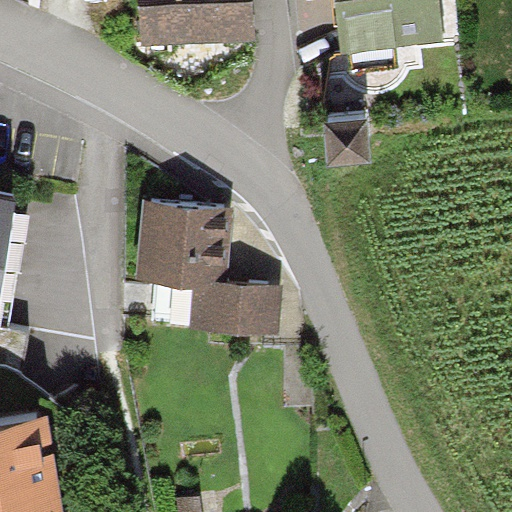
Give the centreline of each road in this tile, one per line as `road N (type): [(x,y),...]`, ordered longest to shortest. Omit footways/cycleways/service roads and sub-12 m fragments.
road 1 (residential): [(431,511),(364,397),(310,256),(248,163)]
road 2 (residential): [(248,163),(0,27)]
road 3 (residential): [(248,163),(279,0)]
